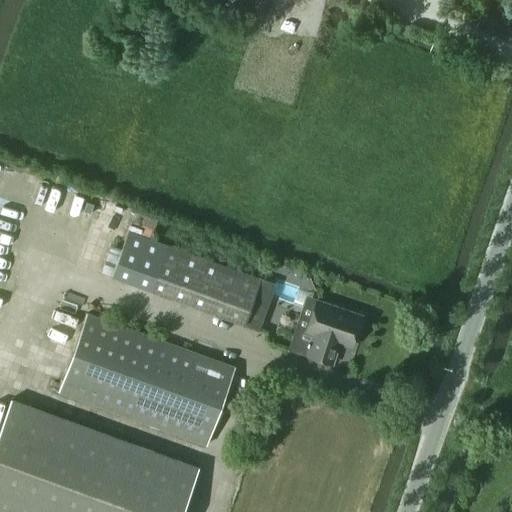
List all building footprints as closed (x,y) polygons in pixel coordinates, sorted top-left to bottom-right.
[(236,0),(233,12),(254,19),(260,0),(236,0)] [(128,231),(111,277),(257,330),(263,312),(249,307),(260,279),(128,231)] [(306,355),(331,363),(335,350),(333,350),(335,342),(350,347),(360,316),(316,301),(305,332),(313,334),(306,355)] [(58,391),(206,445),(234,368),(86,314),(58,391)] [(0,427),(0,511),(182,511),(198,468),(10,399),(0,427)]
